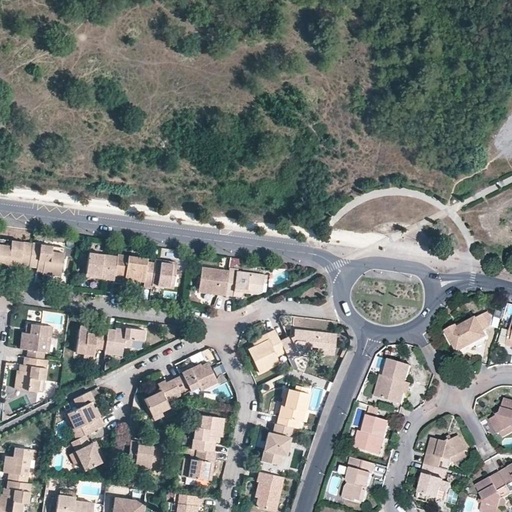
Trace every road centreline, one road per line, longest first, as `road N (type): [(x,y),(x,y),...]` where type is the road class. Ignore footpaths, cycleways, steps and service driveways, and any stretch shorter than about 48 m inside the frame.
road 1 (residential): [(0,209),(319,255)]
road 2 (residential): [(0,324),(5,299),(19,293),(183,314),(219,328)]
road 3 (residential): [(372,331),(303,511)]
road 4 (residential): [(225,511),(248,397),(219,328)]
road 5 (residential): [(456,394),(408,434),(392,486),(406,511)]
road 6 (residential): [(120,413),(127,381),(219,328)]
road 7 (residential): [(219,328),(273,304),(345,307)]
